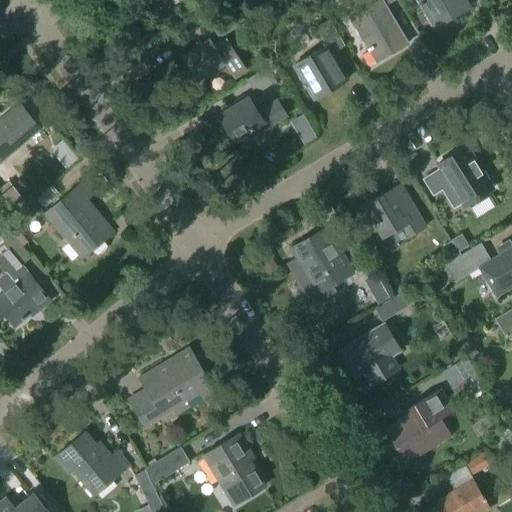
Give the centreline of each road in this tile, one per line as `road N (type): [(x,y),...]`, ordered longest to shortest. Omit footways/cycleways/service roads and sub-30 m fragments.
road 1 (residential): [(197,245),(494,72)]
road 2 (residential): [(364,511),(197,245)]
road 3 (residential): [(197,245),(22,6)]
road 4 (residential): [(0,409),(197,245)]
